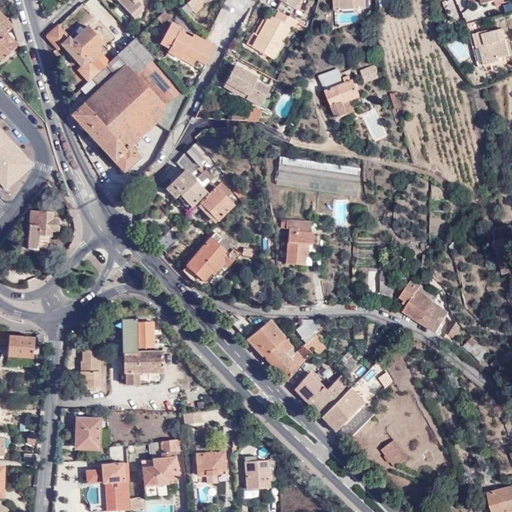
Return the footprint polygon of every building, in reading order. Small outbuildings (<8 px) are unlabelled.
[(116,0),(134,19),(142,11),(141,9),(143,7),(138,0),(116,0)] [(282,5),(294,11),(299,0),(280,0),(279,2),(282,5)] [(7,33),(13,27),(6,20),(10,16),(0,5),(0,38),(0,39),(7,33)] [(297,24),(301,16),(294,11),(282,5),(278,11),(274,9),(256,39),(275,51),(293,22),(297,24)] [(163,12),(155,19),(163,26),(170,19),(163,12)] [(484,24),(483,15),(470,19),(471,27),(484,24)] [(205,66),(213,48),(192,36),(190,39),(178,32),(180,29),(170,23),(158,45),(166,50),(165,54),(178,62),(178,60),(182,54),(205,66)] [(71,42),(57,26),(45,37),(57,49),(61,45),(81,67),(77,71),(87,82),(91,79),(98,72),(108,63),(98,52),(100,50),(98,47),(102,44),(86,28),(71,42)] [(482,29),(475,30),(479,47),(484,47),(487,58),(511,52),(505,26),(483,32),(482,29)] [(190,39),(192,36),(180,29),(178,32),(190,39)] [(0,60),(1,62),(19,45),(7,33),(0,39),(0,38),(0,60)] [(189,98),(134,38),(108,63),(98,72),(107,81),(100,88),(91,79),(87,82),(80,88),(86,95),(79,102),(82,104),(70,115),(121,173),(136,158),(127,148),(154,123),(169,134),(189,98)] [(460,42),(450,49),(459,61),(469,55),(460,42)] [(178,60),(201,73),(205,66),(182,54),(178,60)] [(259,72),(235,59),(227,78),(250,90),(248,93),(261,100),(271,83),(257,76),(259,72)] [(377,60),(363,65),(366,76),(381,71),(377,60)] [(350,62),(342,66),(347,77),(328,85),(340,114),(350,109),(345,97),(362,90),(350,62)] [(347,77),(342,66),(324,74),(328,85),(347,77)] [(73,95),(79,102),(86,95),(80,88),(73,95)] [(217,102),(204,96),(201,103),(213,109),(217,102)] [(248,115),(259,116),(260,106),(249,102),(248,115)] [(0,178),(4,183),(24,164),(11,150),(14,146),(0,131),(0,178)] [(407,144),(396,146),(397,154),(407,153),(407,144)] [(30,164),(14,146),(11,150),(24,164),(4,183),(0,178),(0,184),(4,188),(30,164)] [(191,147),(184,152),(197,166),(202,160),(191,147)] [(197,166),(184,152),(176,163),(191,178),(193,176),(200,183),(205,179),(200,173),(195,168),(197,166)] [(356,196),(359,168),(278,157),(275,184),(356,196)] [(205,179),(208,182),(213,177),(205,169),(200,173),(205,179)] [(232,187),(221,174),(219,177),(229,189),(232,187)] [(205,192),(206,193),(213,187),(208,182),(200,188),(191,178),(177,193),(190,207),(205,192)] [(427,188),(427,180),(411,180),(403,195),(403,240),(425,240),(427,188)] [(219,184),(214,188),(225,199),(230,195),(219,184)] [(229,189),(239,203),(242,200),(232,187),(229,189)] [(225,199),(214,188),(207,194),(197,204),(215,222),(231,206),(225,199)] [(331,294),(348,294),(351,204),(334,204),(331,294)] [(52,217),(52,213),(30,211),(27,248),(49,250),(51,232),(58,232),(59,218),(52,217)] [(311,266),(313,242),(314,242),(315,230),(312,230),(312,218),(287,216),(287,220),(280,219),(280,227),(287,228),(284,264),(311,266)] [(155,244),(162,251),(172,241),(166,233),(155,244)] [(181,271),(199,286),(210,273),(213,276),(223,263),(227,266),(238,254),(231,248),(227,252),(216,243),(220,239),(214,233),(181,271)] [(506,234),(492,237),(498,274),(506,274),(505,269),(511,268),(509,254),(511,254),(506,234)] [(355,294),(377,295),(377,235),(357,235),(355,294)] [(244,247),(242,255),(251,257),(253,250),(244,247)] [(439,263),(453,317),(455,319),(492,356),(499,348),(462,310),(457,284),(459,283),(454,255),(442,258),(439,263)] [(427,275),(428,269),(419,267),(414,282),(423,285),(427,275)] [(263,283),(261,268),(251,269),(254,285),(263,283)] [(389,292),(390,277),(380,276),(379,291),(389,292)] [(402,312),(418,321),(430,304),(415,293),(418,288),(410,282),(399,298),(407,303),(402,312)] [(430,304),(432,300),(426,296),(427,294),(418,288),(415,293),(430,304)] [(430,304),(418,321),(434,330),(446,313),(432,300),(430,304)] [(506,308),(503,302),(492,306),(495,313),(506,308)] [(269,318),(246,340),(262,357),(286,381),(299,367),(308,355),(300,347),(295,353),(290,348),(293,346),(283,337),(286,337),(269,318)] [(137,348),(152,347),(152,339),(151,322),(136,322),(136,319),(114,321),(115,338),(122,338),(123,373),(125,373),(125,385),(138,385),(138,373),(164,372),(163,350),(137,351),(137,348)] [(295,330),(305,342),(315,334),(306,322),(295,330)] [(451,324),(441,337),(448,344),(459,332),(451,324)] [(303,344),(311,353),(314,351),(320,346),(323,344),(315,334),(305,342),(303,344)] [(31,358),(32,339),(7,337),(5,356),(31,358)] [(486,356),(468,340),(460,348),(478,364),(486,356)] [(318,355),(323,351),(320,346),(314,351),(318,355)] [(101,354),(86,354),(81,370),(82,374),(81,374),(80,375),(80,387),(93,388),(93,391),(102,391),(101,354)] [(393,381),(377,361),(364,374),(381,393),(393,381)] [(294,390),(320,418),(350,388),(341,377),(340,376),(325,391),(321,387),(310,374),(294,390)] [(320,418),(344,444),(374,415),(377,397),(381,393),(364,374),(350,388),(320,418)] [(77,391),(93,391),(93,388),(80,387),(80,375),(77,376),(77,391)] [(202,423),(201,413),(183,415),(184,425),(202,423)] [(97,447),(98,421),(75,420),(74,436),(77,436),(76,446),(97,447)] [(503,444),(502,440),(498,441),(496,439),(486,443),(490,450),(503,444)] [(173,453),(180,452),(178,440),(150,444),(152,468),(140,469),(143,498),(154,497),(153,485),(176,483),(173,453)] [(394,469),(406,460),(392,442),(380,451),(394,469)] [(213,453),(212,445),(193,447),(194,455),(213,453)] [(219,445),(212,445),(213,453),(194,455),(196,477),(215,475),(215,472),(224,471),(222,453),(220,452),(219,445)] [(483,460),(478,448),(472,450),(477,463),(483,460)] [(21,461),(35,462),(35,454),(22,454),(21,461)] [(271,488),(270,481),(269,465),(268,461),(258,462),(257,456),(246,458),(248,489),(271,488)] [(122,482),(127,481),(126,464),(99,467),(99,469),(94,469),(95,476),(100,476),(101,484),(122,482)] [(270,481),(279,481),(277,465),(269,465),(270,481)] [(466,471),(461,474),(465,485),(471,483),(466,471)] [(122,488),(122,482),(101,484),(101,491),(122,488)] [(511,511),(511,488),(487,495),(492,511),(511,511)] [(127,498),(128,510),(140,509),(139,498),(127,498)]
